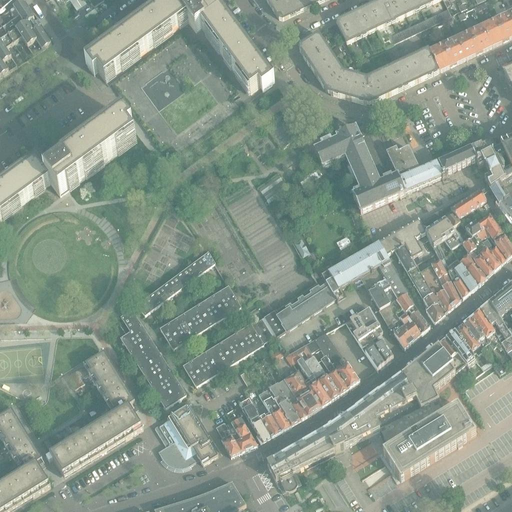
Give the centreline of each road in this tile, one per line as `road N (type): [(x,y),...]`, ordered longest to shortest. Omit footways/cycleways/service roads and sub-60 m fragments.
road 1 (residential): [(244,467),(371,386),(511,270)]
road 2 (residential): [(271,44),(317,102),(371,118),(511,54)]
road 3 (residential): [(244,467),(108,511)]
